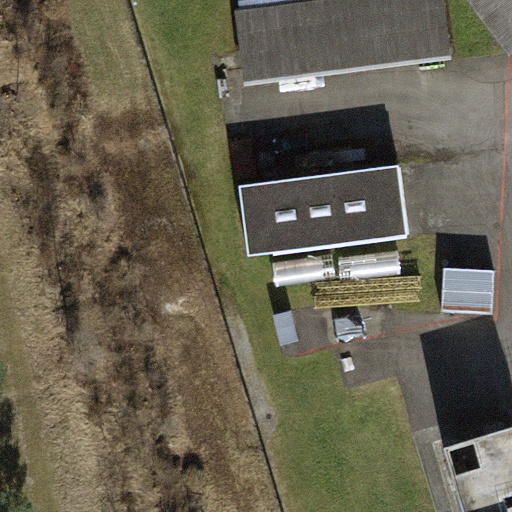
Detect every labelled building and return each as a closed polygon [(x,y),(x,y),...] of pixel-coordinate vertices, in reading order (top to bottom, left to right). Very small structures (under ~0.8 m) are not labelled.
[(442,0),(353,0),(240,14),(245,55),(248,77),(449,51),(442,0)] [(511,0),(474,0),(511,50),(511,49),(511,0)] [(400,167),(241,187),(250,256),(409,236),(400,167)] [(446,269),(443,312),(494,315),(496,272),(446,269)] [(511,511),(511,428),(446,448),(464,511),(511,511)]
